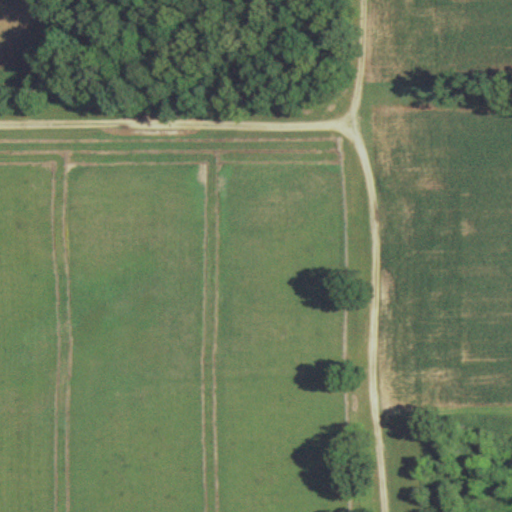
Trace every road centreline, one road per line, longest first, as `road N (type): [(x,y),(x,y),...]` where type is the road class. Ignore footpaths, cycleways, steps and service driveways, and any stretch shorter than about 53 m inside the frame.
road 1 (track): [(383,511),(371,227),(355,124)]
road 2 (track): [(355,124),(0,125)]
